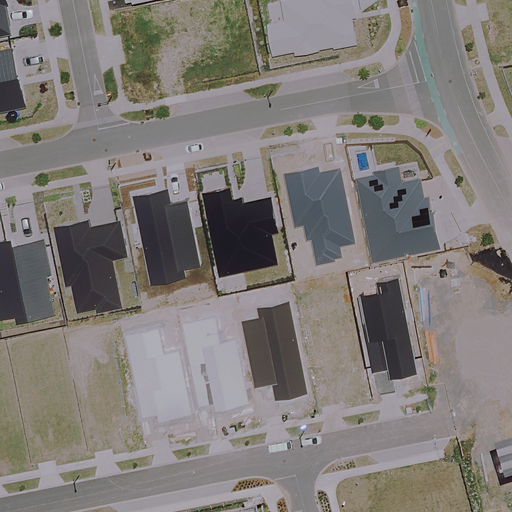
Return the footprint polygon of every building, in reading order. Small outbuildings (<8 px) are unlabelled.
[(0,0),(0,33),(15,31),(9,3),(13,3),(12,0),(0,0)] [(274,19),(280,48),(299,44),(300,50),(360,38),(355,13),(361,11),(358,0),(286,0),(290,16),(274,19)] [(466,68),(463,32),(439,34),(441,53),(427,54),(429,71),(466,68)] [(0,107),(32,102),(26,74),(23,75),(17,45),(0,48),(0,107)] [(404,163),(360,172),(377,257),(445,244),(435,192),(429,193),(425,174),(407,178),(404,163)] [(237,180),(207,186),(224,271),(282,260),(276,230),(282,228),(275,193),(241,199),(237,180)] [(92,215),(59,222),(70,281),(76,280),(83,314),(125,306),(116,257),(129,254),(122,217),(93,223),(92,215)] [(18,234),(0,237),(0,313),(21,309),(22,317),(58,310),(50,270),(52,269),(46,235),(19,241),(18,234)]
